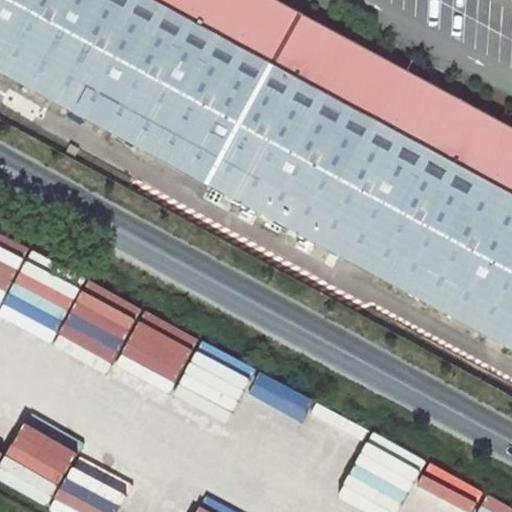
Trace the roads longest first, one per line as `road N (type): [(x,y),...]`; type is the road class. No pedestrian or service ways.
road 1 (unclassified): [(511,451),(0,172)]
road 2 (unknown): [(511,371),(0,96)]
